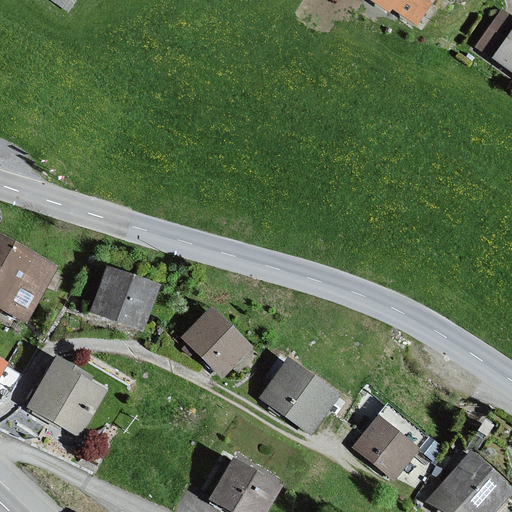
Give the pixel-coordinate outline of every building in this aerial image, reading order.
[(426,0),(373,0),(410,25),(426,0)] [(511,27),(499,18),(477,51),(511,74),(511,27)] [(0,318),(21,329),(48,275),(0,250),(0,318)] [(139,340),(155,292),(100,273),(85,321),(139,340)] [(217,382),(246,352),(204,311),(175,341),(217,382)] [(306,438),(334,397),(283,363),(255,404),(306,438)] [(76,442),(102,400),(55,370),(28,412),(76,442)] [(390,481),(413,453),(373,421),(350,449),(390,481)] [(440,511),(493,511),(506,496),(459,459),(426,500),(440,511)] [(216,511),(261,511),(273,495),(227,464),(201,502),(216,511)]
